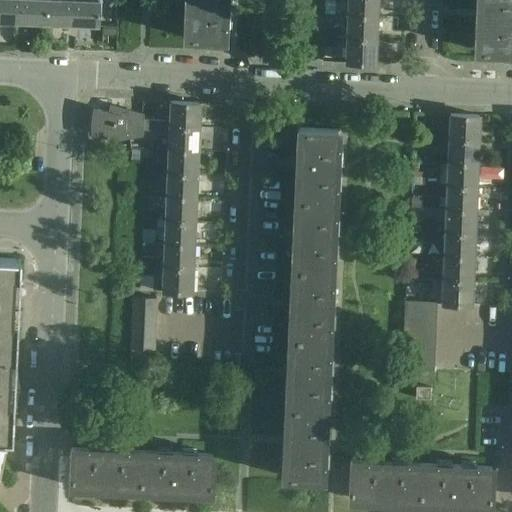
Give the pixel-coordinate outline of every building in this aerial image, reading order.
[(21,0),(0,0),(0,22),(20,24),(21,0)] [(21,0),(20,24),(45,25),(46,0),(21,0)] [(46,0),(45,25),(68,26),(72,26),(73,0),(57,0),(58,0),(53,0),(46,0)] [(73,0),(72,26),(75,27),(97,28),(99,2),(88,1),(87,0),(73,0)] [(222,38),(223,33),(224,0),(185,0),(184,33),(184,36),(222,38)] [(326,0),(339,1),(339,0),(349,0),(349,14),(377,16),(377,0),(326,0)] [(511,50),(511,0),(477,0),(476,49),(511,50)] [(349,14),(348,38),(376,39),(377,16),(349,14)] [(337,28),(325,28),(324,38),(337,38),(337,28)] [(336,48),(337,38),(324,38),(324,47),(336,48)] [(348,38),(347,62),(373,63),(375,63),(376,39),(348,38)] [(198,128),(199,103),(170,102),(170,118),(169,127),(198,128)] [(109,141),(124,138),(141,135),(141,129),(165,130),(165,134),(169,134),(169,127),(170,118),(166,118),(166,121),(142,120),(142,114),(111,105),(109,113),(98,110),(97,113),(96,135),(108,133),(109,141)] [(450,115),(449,139),(477,140),(478,116),(450,115)] [(169,134),(169,150),(197,151),(198,128),(169,127),(169,134)] [(332,200),(336,129),(297,127),(294,198),(332,200)] [(440,129),(425,128),(425,137),(439,138),(440,129)] [(424,147),(439,148),(439,138),(425,137),(424,147)] [(476,163),(477,140),(449,139),(448,162),(476,163)] [(169,150),(168,173),(196,175),(197,151),(169,150)] [(475,187),(476,163),(448,162),(447,176),(423,175),(422,185),(437,185),(447,186),(475,187)] [(158,163),(143,163),(143,172),(158,173),(158,163)] [(143,182),(157,182),(158,173),(143,172),(143,182)] [(168,173),(167,196),(195,197),(196,175),(168,173)] [(437,185),(422,185),(411,184),(410,193),(422,193),(422,194),(437,194),(437,185)] [(474,209),(475,187),(447,186),(446,208),(474,209)] [(167,196),(166,220),(194,221),(195,197),(167,196)] [(294,198),(291,267),(329,269),(332,200),(294,198)] [(446,208),(445,232),(473,233),(474,209),(446,208)] [(156,210),(142,210),(141,219),(156,220),(156,210)] [(141,229),(155,229),(156,220),(141,219),(141,229)] [(166,220),(165,243),(193,244),(194,221),(166,220)] [(435,222),(421,222),(420,231),(435,232),(435,222)] [(420,241),(434,242),(435,232),(420,231),(420,241)] [(472,257),(473,233),(445,232),(444,255),(472,257)] [(192,268),(193,244),(165,243),(164,258),(154,257),(140,256),(139,266),(192,268)] [(471,281),(472,257),(444,255),(443,280),(471,281)] [(0,439),(10,440),(19,259),(0,257),(0,439)] [(163,290),(191,291),(192,268),(139,266),(139,274),(153,275),(153,276),(163,276),(163,290)] [(326,338),(329,269),(291,267),(288,336),(326,338)] [(433,269),(419,269),(418,278),(433,279),(433,269)] [(418,288),(433,288),(433,279),(418,278),(418,288)] [(442,303),(470,304),(471,281),(443,280),(442,303)] [(131,348),(153,349),(154,349),(156,297),(133,297),(131,348)] [(435,302),(419,302),(405,301),(405,315),(434,316),(435,302)] [(405,315),(404,329),(434,330),(434,316),(405,315)] [(433,342),(434,330),(404,329),(404,341),(433,342)] [(323,407),(326,338),(288,336),(285,406),(323,407)] [(433,355),(433,342),(404,341),(403,355),(433,355)] [(131,349),(131,359),(143,359),(143,349),(131,349)] [(403,355),(403,358),(403,368),(432,369),(433,355),(403,355)] [(131,359),(131,368),(142,369),(143,359),(131,359)] [(415,398),(429,399),(430,387),(416,386),(415,398)] [(320,477),(323,407),(285,406),(282,476),(320,477)] [(71,448),(70,486),(139,489),(141,451),(71,448)] [(139,489),(173,490),(209,492),(211,453),(141,451),(139,489)] [(420,464),(380,462),(351,460),(349,499),(418,502),(420,464)] [(490,467),(420,464),(418,502),(488,505),(490,467)]
